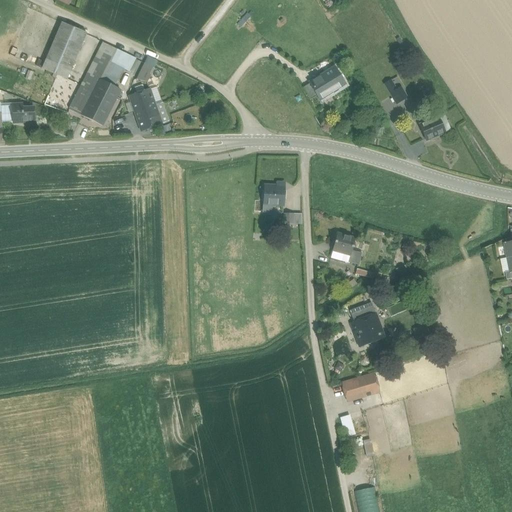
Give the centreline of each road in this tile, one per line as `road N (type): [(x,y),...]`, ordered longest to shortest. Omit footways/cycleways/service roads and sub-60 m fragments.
road 1 (unclassified): [(31,0),(214,86),(260,142)]
road 2 (tertiary): [(0,153),(260,142)]
road 3 (tertiary): [(260,142),(325,147),(511,196)]
